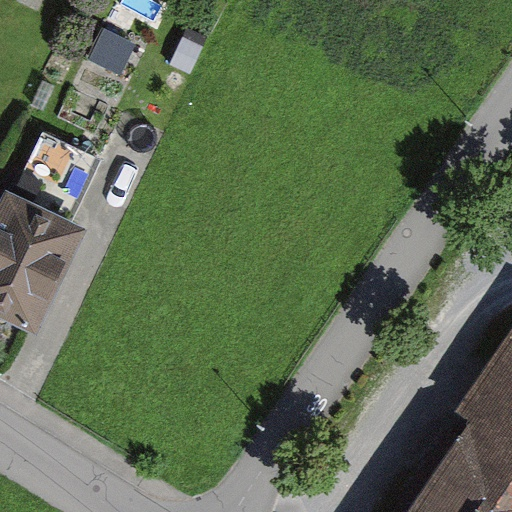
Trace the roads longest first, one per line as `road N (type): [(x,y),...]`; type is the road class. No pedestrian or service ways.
road 1 (residential): [(240,511),(511,106)]
road 2 (track): [(511,284),(356,511)]
road 3 (residential): [(0,439),(118,511)]
